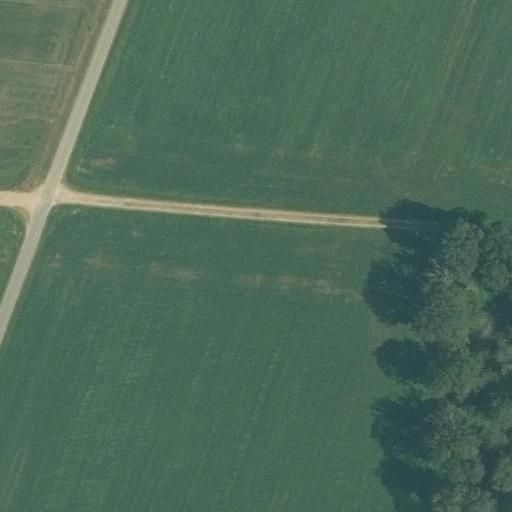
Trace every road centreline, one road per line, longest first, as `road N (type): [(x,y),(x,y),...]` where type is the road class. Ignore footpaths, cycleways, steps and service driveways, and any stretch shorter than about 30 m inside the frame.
road 1 (track): [(0,195),(511,235)]
road 2 (unclassified): [(0,331),(123,0)]
